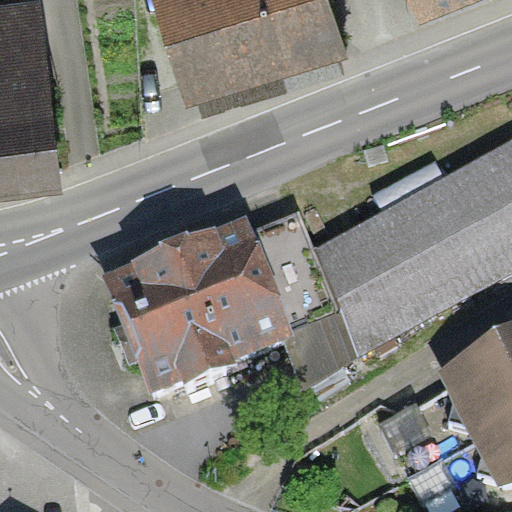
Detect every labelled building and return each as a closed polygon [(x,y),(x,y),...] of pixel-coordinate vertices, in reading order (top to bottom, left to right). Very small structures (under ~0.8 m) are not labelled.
[(0,180),(62,172),(38,0),(8,0),(0,1),(0,180)] [(168,0),(194,85),(339,41),(326,0),(168,0)] [(511,157),(314,263),(342,331),(357,354),(511,272),(511,157)] [(299,226),(116,301),(159,406),(342,331),(314,263),(299,226)] [(511,362),(466,390),(511,465),(511,362)]
